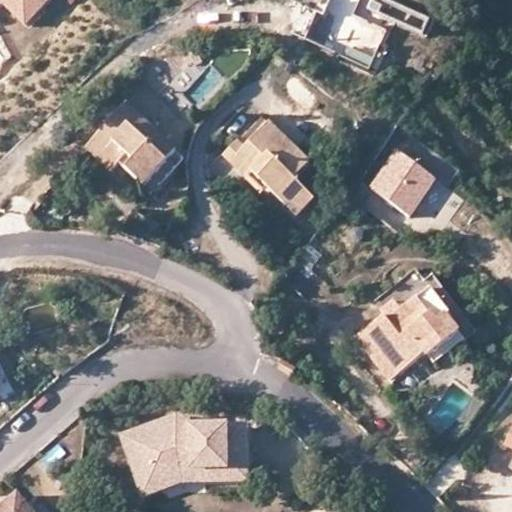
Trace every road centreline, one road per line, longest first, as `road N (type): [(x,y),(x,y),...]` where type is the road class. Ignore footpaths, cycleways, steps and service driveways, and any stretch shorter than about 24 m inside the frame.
road 1 (tertiary): [(230,369),(236,332),(226,307),(196,288),(89,247),(0,249)]
road 2 (tertiary): [(230,369),(184,361),(102,376),(0,457)]
road 3 (residential): [(417,511),(302,406),(230,369)]
road 4 (unknown): [(414,508),(511,388)]
